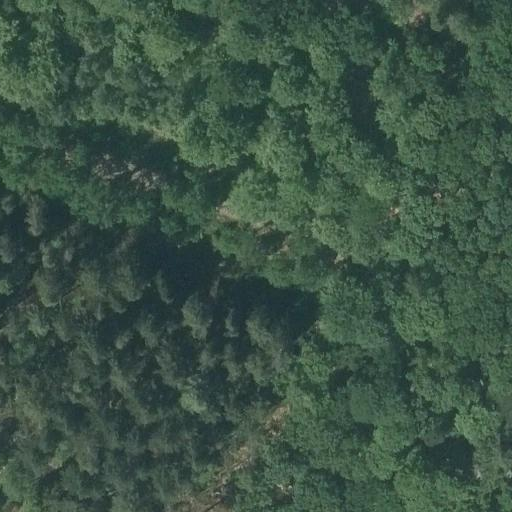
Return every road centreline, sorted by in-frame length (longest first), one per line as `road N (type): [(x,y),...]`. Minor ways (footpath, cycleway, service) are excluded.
road 1 (unclassified): [(0,121),(511,305)]
road 2 (unknown): [(184,511),(0,415)]
road 3 (track): [(373,0),(511,53)]
